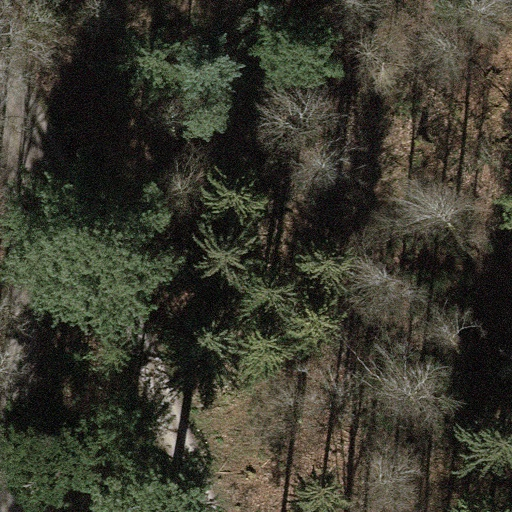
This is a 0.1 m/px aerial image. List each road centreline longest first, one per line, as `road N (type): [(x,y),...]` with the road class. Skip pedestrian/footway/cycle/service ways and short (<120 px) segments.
road 1 (track): [(0,63),(60,171),(195,511)]
road 2 (track): [(0,402),(7,330),(0,245)]
